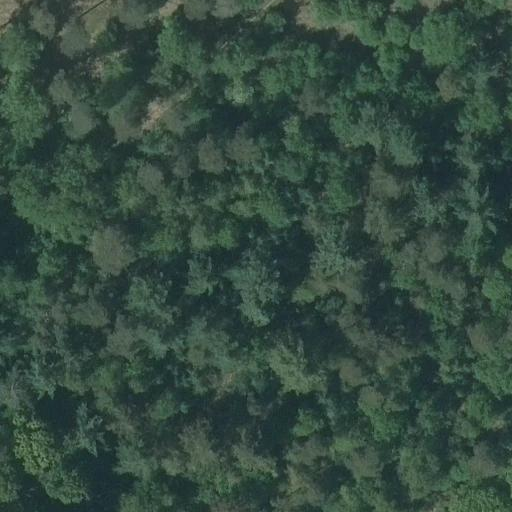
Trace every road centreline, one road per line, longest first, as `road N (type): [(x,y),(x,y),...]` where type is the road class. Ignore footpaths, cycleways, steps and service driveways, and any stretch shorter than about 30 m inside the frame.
road 1 (track): [(511,154),(120,511)]
road 2 (track): [(284,0),(0,259)]
